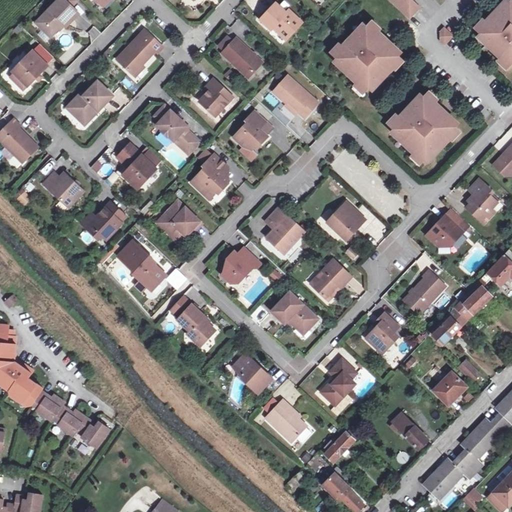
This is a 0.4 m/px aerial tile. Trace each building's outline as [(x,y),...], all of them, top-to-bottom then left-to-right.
[(72,8),(63,0),(58,0),(36,24),(50,38),(63,25),(66,27),(78,14),(72,8)] [(405,0),(383,0),(408,22),(417,11),(405,0)] [(511,1),(486,29),(481,24),(472,33),(500,59),(494,66),(503,74),(511,64),(511,1)] [(292,20),(287,15),(276,5),(261,22),(272,31),(275,28),(288,39),(303,23),(296,16),(292,20)] [(291,11),(287,15),(292,20),(296,16),(291,11)] [(374,38),(378,33),(369,25),(343,52),(336,47),(327,56),(356,83),(353,87),(362,96),(387,70),(392,75),(401,65),(374,38)] [(93,39),(100,34),(96,27),(88,31),(93,39)] [(131,76),(142,65),(154,52),(156,54),(161,48),(143,32),(115,61),(131,76)] [(450,41),(441,32),(437,37),(437,45),(442,49),(450,41)] [(225,53),(234,43),(229,38),(220,48),(225,53)] [(245,69),(253,76),(265,63),(238,38),(234,43),(225,53),(223,55),(243,73),(245,69)] [(16,72),(30,86),(44,70),(43,69),(49,63),(34,50),(30,55),(31,56),(16,72)] [(142,65),(131,76),(133,78),(144,67),(142,65)] [(250,79),(253,76),(245,69),(243,73),(250,79)] [(30,86),(16,72),(11,76),(26,90),(30,86)] [(295,114),(293,115),(300,122),(314,106),(284,79),(269,94),(282,106),(284,104),(295,114)] [(211,93),(207,97),(200,104),(215,118),(233,99),(213,80),(206,88),(211,93)] [(94,109),(97,112),(111,97),(96,83),(83,97),(80,94),(66,109),(81,124),(94,109)] [(211,93),(206,88),(202,92),(207,97),(211,93)] [(399,123),(393,118),(385,128),(413,154),(409,159),(419,168),(444,140),(449,145),(457,136),(430,110),(435,105),(425,96),(399,123)] [(284,104),(282,106),(280,109),(290,119),(293,115),(295,114),(284,104)] [(188,134),(191,131),(165,108),(155,119),(160,124),(157,128),(162,133),(162,135),(167,139),(168,138),(174,144),(176,142),(190,155),(200,145),(188,134)] [(94,109),(81,124),(83,126),(97,112),(94,109)] [(265,141),(263,140),(256,134),(264,126),(251,113),(240,125),(242,127),(228,142),(238,152),(242,148),(248,153),(254,147),(257,149),(265,141)] [(20,152),(27,159),(40,146),(19,127),(21,125),(15,119),(0,135),(0,138),(17,155),(20,152)] [(256,134),(263,140),(271,132),(264,126),(256,134)] [(124,165),(133,166),(122,177),(133,186),(142,186),(156,170),(129,145),(117,159),(124,165)] [(511,147),(510,150),(511,151),(511,153),(510,156),(503,156),(493,167),(503,178),(511,177),(511,176),(511,147)] [(20,152),(17,155),(24,162),(27,159),(20,152)] [(202,154),(196,160),(202,166),(208,160),(202,154)] [(218,173),(222,168),(211,157),(208,160),(202,166),(199,169),(201,171),(187,186),(206,203),(215,192),(219,192),(225,186),(217,179),(221,175),(218,173)] [(98,160),(91,167),(97,173),(104,166),(98,160)] [(97,172),(104,180),(114,170),(107,163),(97,172)] [(85,190),(66,171),(61,176),(56,171),(45,183),(70,206),(85,190)] [(471,205),(467,209),(479,220),(484,215),(485,217),(492,210),(498,204),(489,195),(492,192),(480,181),(469,192),(474,197),(469,203),(471,205)] [(16,195),(25,205),(32,199),(23,189),(16,195)] [(143,212),(150,217),(157,205),(150,201),(143,212)] [(99,219),(90,229),(102,240),(105,236),(110,240),(126,223),(123,221),(128,215),(114,203),(99,219)] [(187,231),(194,224),(173,205),(152,227),(173,246),(180,238),(185,243),(191,235),(187,231)] [(345,245),(353,236),(349,234),(354,228),(358,231),(364,224),(345,207),(333,220),(336,223),(330,230),(345,245)] [(495,213),(492,210),(485,217),(484,215),(479,220),(483,225),(495,213)] [(277,213),(266,224),(275,232),(265,243),(283,259),(303,237),(277,213)] [(85,224),(90,229),(99,219),(94,214),(85,224)] [(444,217),(425,237),(436,247),(449,248),(462,234),(444,217)] [(326,227),(330,230),(336,223),(333,220),(326,227)] [(187,231),(191,235),(198,228),(194,224),(187,231)] [(353,236),(358,231),(354,228),(349,234),(353,236)] [(151,286),(154,289),(162,280),(143,263),(145,262),(128,246),(113,262),(129,277),(128,279),(136,286),(142,292),(144,293),(151,286)] [(511,253),(508,250),(503,255),(511,264),(511,253)] [(219,278),(228,286),(235,285),(250,270),(255,271),(258,268),(241,251),(235,257),(232,254),(224,263),(229,267),(219,278)] [(357,258),(350,252),(346,257),(352,263),(357,258)] [(511,264),(503,255),(500,259),(487,273),(500,286),(506,280),(510,284),(511,282),(511,264)] [(318,285),(312,291),(325,304),(337,291),(340,292),(350,281),(332,264),(315,283),(318,285)] [(178,269),(167,280),(180,293),(191,283),(178,269)] [(276,283),(283,277),(276,270),(270,276),(276,283)] [(447,291),(429,274),(422,281),(425,284),(406,304),(421,319),(447,291)] [(309,288),(312,291),(318,285),(315,283),(309,288)] [(467,304),(481,289),(476,285),(462,300),(467,304)] [(136,286),(131,291),(137,297),(142,292),(136,286)] [(151,286),(144,293),(147,296),(154,289),(151,286)] [(462,300),(454,308),(467,321),(489,298),(481,289),(467,304),(462,300)] [(18,303),(13,296),(4,302),(10,309),(18,303)] [(301,330),(306,334),(316,323),(287,296),(270,315),(283,327),(286,324),(297,334),(301,330)] [(181,302),(169,314),(178,322),(190,310),(181,302)] [(467,321),(454,308),(430,334),(443,346),(467,321)] [(199,350),(214,334),(201,322),(203,320),(191,309),(190,310),(178,322),(176,324),(188,335),(186,338),(199,350)] [(383,324),(377,330),(366,342),(379,353),(387,344),(391,347),(397,340),(392,335),(398,328),(383,315),(379,320),(383,324)] [(383,324),(379,320),(373,326),(377,330),(383,324)] [(76,434),(83,438),(81,442),(96,451),(110,430),(99,423),(97,426),(76,412),(74,415),(62,408),(64,404),(53,396),(50,399),(40,393),(43,389),(29,379),(34,371),(28,367),(24,370),(14,363),(15,332),(6,328),(0,327),(0,387),(7,392),(5,397),(24,409),(30,407),(38,412),(36,415),(51,424),(52,422),(57,425),(56,427),(73,438),(76,434)] [(302,339),(306,334),(301,330),(297,334),(302,339)] [(410,369),(418,362),(413,357),(405,365),(410,369)] [(268,384),(242,359),(229,372),(244,386),(243,388),(254,399),(268,384)] [(473,383),(481,375),(467,362),(460,370),(473,383)] [(349,378),(352,380),(356,376),(341,363),(329,376),(335,381),(320,396),(334,409),(354,387),(348,381),(349,378)] [(435,389),(450,406),(467,388),(453,372),(435,389)] [(511,392),(498,407),(503,412),(511,420),(511,392)] [(290,446),(305,430),(286,412),(288,410),(282,405),(265,422),(290,446)] [(511,423),(511,420),(503,412),(497,418),(507,428),(511,423)] [(396,433),(399,430),(397,428),(406,419),(402,415),(393,424),(394,425),(391,428),(396,433)] [(502,434),(507,428),(497,418),(491,424),(502,434)] [(428,442),(406,419),(397,428),(399,430),(419,450),(428,442)] [(478,459),(502,434),(491,424),(486,419),(463,444),(467,449),(460,456),(476,472),(484,464),(478,459)] [(326,454),(333,462),(354,441),(346,434),(326,454)] [(332,479),(337,474),(317,455),(313,460),(332,479)] [(476,472),(460,456),(454,463),(449,459),(424,484),(439,499),(464,474),(469,480),(476,472)] [(487,503),(497,511),(504,511),(506,510),(507,511),(511,505),(511,464),(511,465),(511,475),(501,487),(487,503)] [(511,475),(511,465),(495,482),(501,487),(511,475)] [(291,494),(308,480),(302,473),(285,486),(291,494)] [(337,474),(332,479),(326,485),(342,502),(344,501),(355,511),(358,511),(364,506),(351,493),(354,491),(337,474)] [(448,508),(458,496),(452,491),(442,503),(448,508)] [(472,491),(467,496),(477,504),(481,500),(472,491)] [(0,511),(37,511),(40,497),(28,495),(28,501),(22,500),(22,497),(14,496),(13,507),(6,506),(6,510),(1,509),(2,501),(0,501),(0,511)] [(180,511),(181,511),(166,501),(158,511),(180,511)]
